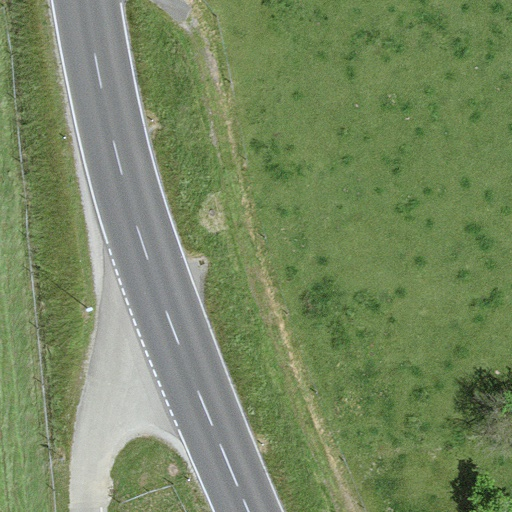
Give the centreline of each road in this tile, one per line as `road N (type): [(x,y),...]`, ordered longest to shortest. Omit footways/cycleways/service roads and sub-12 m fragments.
road 1 (secondary): [(88,0),(169,321)]
road 2 (residential): [(169,321),(114,383),(93,448),(88,511)]
road 3 (secondary): [(169,321),(248,511)]
